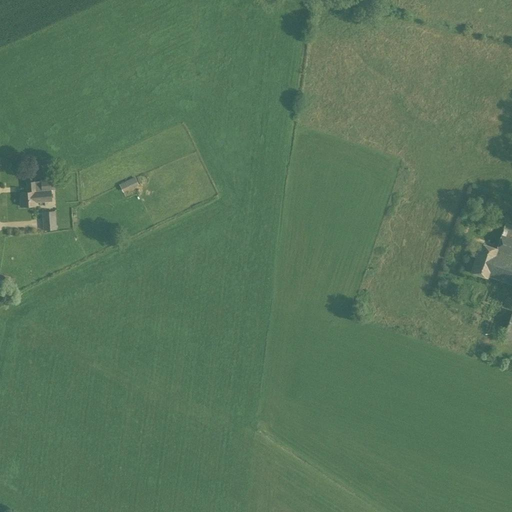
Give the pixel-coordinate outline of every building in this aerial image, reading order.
[(123,193),(138,185),(134,177),(119,185),(123,193)] [(20,200),(20,207),(35,206),(35,202),(51,201),(51,189),(54,189),(54,180),(26,183),(27,192),(20,193),(21,201),(20,200)] [(56,230),(55,211),(42,212),(43,230),(56,230)] [(511,225),(505,223),(496,249),(480,243),(470,272),(486,278),(487,277),(511,285),(511,225)] [(12,279),(5,277),(2,287),(10,289),(12,279)] [(511,311),(502,337),(511,340),(511,311)]
